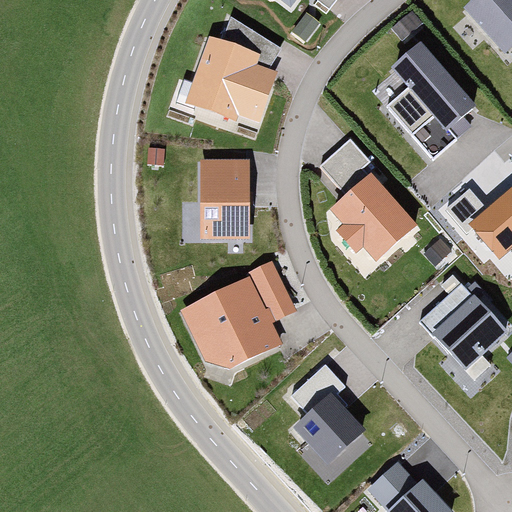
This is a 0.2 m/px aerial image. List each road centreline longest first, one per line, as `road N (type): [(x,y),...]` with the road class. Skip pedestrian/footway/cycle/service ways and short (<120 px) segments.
road 1 (residential): [(386,0),(319,70),(307,96),(290,176),(298,234),(341,316),(511,508)]
road 2 (unclassified): [(171,388),(118,261),(113,172),(117,101),(158,0)]
road 3 (unclassified): [(171,388),(283,511)]
